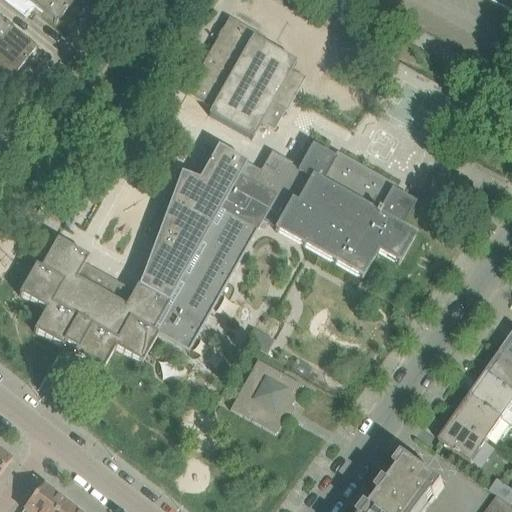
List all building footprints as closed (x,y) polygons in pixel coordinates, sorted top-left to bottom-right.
[(0,0),(23,18),(33,6),(56,25),(76,0),(75,0),(0,0)] [(511,0),(485,0),(511,14),(511,0)] [(287,112),(295,97),(305,80),(291,72),(295,64),(262,44),(264,40),(228,19),(223,30),(216,41),(186,95),(212,110),(208,117),(252,141),(262,123),(275,130),(285,111),(287,112)] [(0,61),(16,74),(36,50),(0,21),(0,61)] [(0,94),(16,74),(0,61),(0,94)] [(274,232),(301,247),(362,281),(377,254),(399,266),(415,237),(401,229),(413,208),(415,205),(393,193),(395,188),(337,155),(334,160),(312,148),(298,171),(281,162),(282,161),(271,154),(260,173),(217,149),(199,182),(181,175),(147,234),(157,239),(140,283),(138,288),(168,305),(169,305),(156,328),(192,348),(262,223),(265,223),(276,229),(274,232)] [(169,305),(168,305),(138,288),(137,287),(134,294),(84,266),(88,259),(57,242),(40,271),(35,268),(19,297),(46,312),(33,333),(62,349),(63,350),(66,346),(74,351),(73,355),(74,356),(102,372),(114,351),(141,366),(157,337),(152,334),(155,330),(156,328),(169,305)] [(287,328),(291,320),(326,337),(344,299),(258,259),(230,320),(253,331),(260,315),(287,328)] [(251,335),(245,345),(249,347),(259,353),(266,357),(272,346),(251,335)] [(511,338),(500,355),(504,358),(511,363),(511,338)] [(511,363),(504,358),(488,380),(511,396),(511,363)] [(275,437),(295,401),(302,388),(257,363),(230,411),(275,437)] [(502,422),(511,407),(511,396),(488,380),(473,402),(502,422)] [(487,444),(502,422),(473,402),(458,424),(487,444)] [(440,441),(439,443),(471,465),(487,444),(458,424),(443,444),(440,441)] [(0,452),(0,476),(12,461),(0,452)] [(425,511),(435,500),(444,488),(408,462),(401,472),(400,471),(387,487),(389,488),(383,497),(381,496),(369,511),(425,511)] [(511,491),(497,481),(489,493),(498,499),(511,508),(511,507),(511,491)] [(23,511),(24,511),(56,511),(64,503),(43,486),(23,511)] [(497,500),(491,508),(496,511),(511,511),(511,508),(498,499),(497,500)] [(76,511),(64,503),(56,511),(76,511)]
